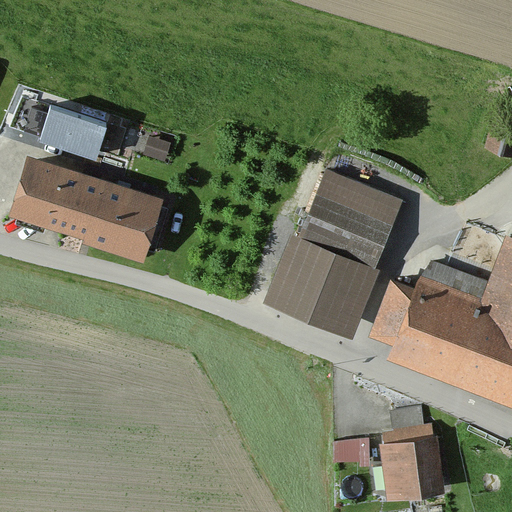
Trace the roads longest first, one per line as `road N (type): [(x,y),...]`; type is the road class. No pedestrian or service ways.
road 1 (residential): [(348,360),(0,239)]
road 2 (residential): [(348,360),(390,270),(511,186)]
road 3 (residential): [(511,429),(348,360)]
